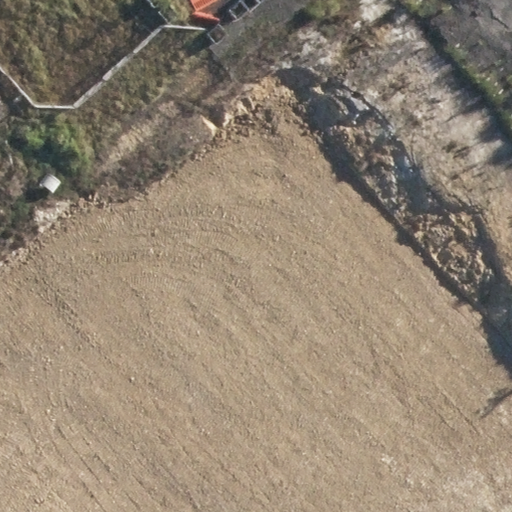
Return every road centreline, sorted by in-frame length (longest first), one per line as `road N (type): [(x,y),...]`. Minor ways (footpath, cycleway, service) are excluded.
road 1 (unknown): [(0,10),(54,63),(104,96),(152,97),(271,0)]
road 2 (unknown): [(372,0),(511,145)]
